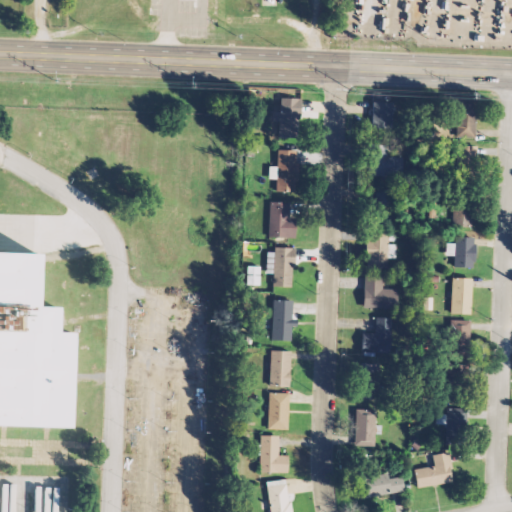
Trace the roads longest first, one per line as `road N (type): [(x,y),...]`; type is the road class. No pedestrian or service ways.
road 1 (tertiary): [(511,73),(0,53)]
road 2 (residential): [(337,65),(326,511)]
road 3 (residential): [(511,73),(496,510)]
